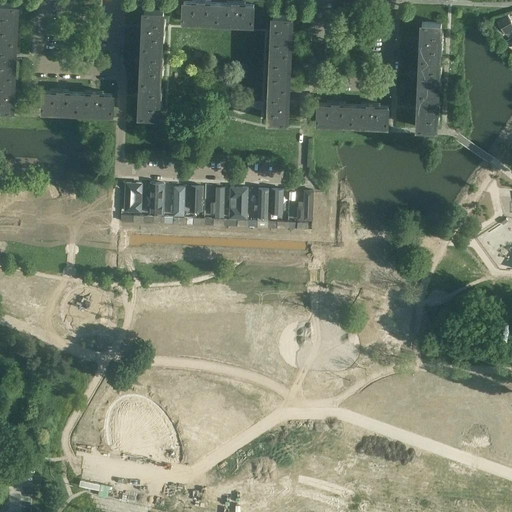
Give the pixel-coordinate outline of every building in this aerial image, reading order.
[(204,0),(199,0),(199,2),(184,1),(183,20),(218,22),(219,3),(205,2),(204,0)] [(218,22),(236,22),(253,23),(254,4),(239,4),(239,1),(233,1),(233,3),(219,3),(218,22)] [(0,2),(0,38),(13,39),(15,4),(0,2)] [(145,10),(144,33),(143,45),(162,45),(164,10),(145,10)] [(511,29),(511,21),(508,14),(497,20),(505,34),(511,29)] [(273,15),(272,36),(272,50),(291,51),(293,16),(273,15)] [(422,22),(421,42),(421,57),(440,58),(441,23),(422,22)] [(0,72),(12,74),(12,59),(13,39),(0,38),(0,72)] [(161,80),(161,64),(162,45),(143,45),(142,79),(161,80)] [(289,86),(290,69),(291,51),(272,50),(270,85),(289,86)] [(438,92),(439,73),(440,58),(421,57),(419,92),(438,92)] [(0,108),(10,108),(12,74),(0,72),(0,108)] [(142,79),(141,102),(140,114),(159,115),(161,80),(142,79)] [(287,121),(288,101),(289,86),(270,85),(269,120),(287,121)] [(40,110),(60,111),(75,111),(76,92),(61,91),(62,89),(55,88),(55,91),(41,90),(40,110)] [(75,111),(93,112),(104,113),(110,113),(111,94),(104,93),(96,93),(96,90),(90,90),(90,93),(76,92),(75,111)] [(436,127),(438,92),(419,92),(417,127),(436,127)] [(318,122),(338,123),(352,124),(353,104),(339,104),(339,101),(333,101),(333,103),(318,103),(318,122)] [(352,124),(368,124),(388,125),(388,106),(374,105),(374,102),(368,102),(368,105),(353,104),(352,124)] [(143,182),(125,182),(125,213),(142,214),(143,182)] [(145,193),(145,208),(148,208),(149,208),(148,214),(154,215),(160,215),(164,215),(165,183),(150,182),(149,193),(145,193)] [(186,185),(174,185),(173,204),(171,204),(171,211),(173,211),(173,215),(185,216),(186,185)] [(191,185),(190,211),(203,211),(204,185),(191,185)] [(225,187),(216,186),(216,202),(211,202),(210,213),(215,213),(215,216),(224,216),(225,187)] [(230,219),(238,219),(247,219),(248,187),(231,186),(230,219)] [(258,188),(257,217),(268,217),(269,188),(258,188)] [(271,188),(270,212),(283,213),(283,189),(271,188)] [(314,189),(313,189),(304,189),(303,201),(298,201),(298,206),(297,206),(297,220),(313,220),(314,189)] [(331,496),(323,496),(323,511),(333,511),(333,506),(343,506),(344,506),(344,484),(347,484),(347,480),(329,480),(329,493),(331,493),(331,496)] [(344,506),(343,506),(343,511),(357,511),(356,511),(365,511),(365,501),(359,501),(359,484),(347,484),(344,484),(344,506)] [(284,494),(268,494),(268,504),(270,504),(270,511),(290,511),(290,510),(284,510),(284,494)]
